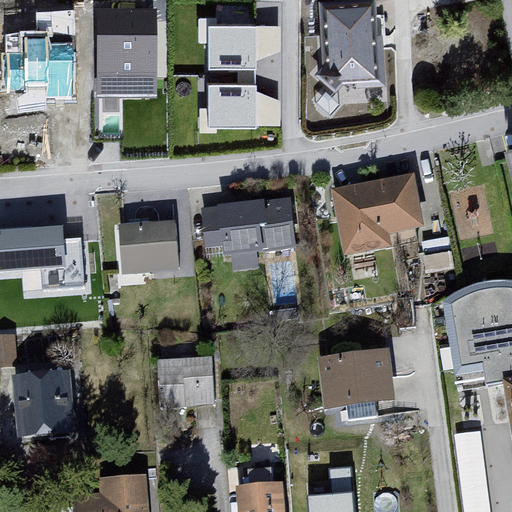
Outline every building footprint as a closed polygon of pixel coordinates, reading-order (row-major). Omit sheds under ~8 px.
[(363,5),(317,8),(329,93),(384,92),(379,26),(369,24),(363,5)] [(157,9),(98,9),(98,95),(157,95),(157,9)] [(84,16),(37,15),(37,34),(14,34),(13,48),(0,49),(0,91),(13,91),(15,102),(86,103),(84,16)] [(280,24),(208,24),(208,66),(254,67),(254,60),(279,50),(280,24)] [(255,82),(207,83),(207,125),(280,125),(280,98),(255,90),(255,82)] [(99,131),(121,130),(120,113),(98,114),(99,131)] [(511,156),(496,162),(511,211),(511,156)] [(411,181),(329,194),(340,258),(387,251),(385,237),(421,232),(411,181)] [(291,202),(199,209),(203,253),(229,255),(231,273),(259,270),(257,255),(293,250),(291,202)] [(173,223),(113,228),(118,278),(178,274),(173,223)] [(63,225),(0,229),(0,272),(66,267),(63,225)] [(81,261),(81,235),(69,235),(69,261),(81,261)] [(511,278),(444,289),(458,386),(487,382),(486,370),(511,366),(511,278)] [(384,352),(313,359),(321,411),(391,403),(384,352)] [(209,359),(153,364),(157,412),(211,407),(209,359)] [(74,374),(13,379),(18,444),(79,439),(74,374)] [(491,511),(482,427),(456,430),(464,511),(491,511)] [(332,484),(353,483),(352,464),(331,466),(332,484)] [(98,497),(68,500),(69,511),(145,511),(144,479),(97,481),(98,497)] [(280,511),(278,487),(233,489),(234,511),(280,511)] [(355,511),(354,492),(308,495),(309,511),(355,511)]
